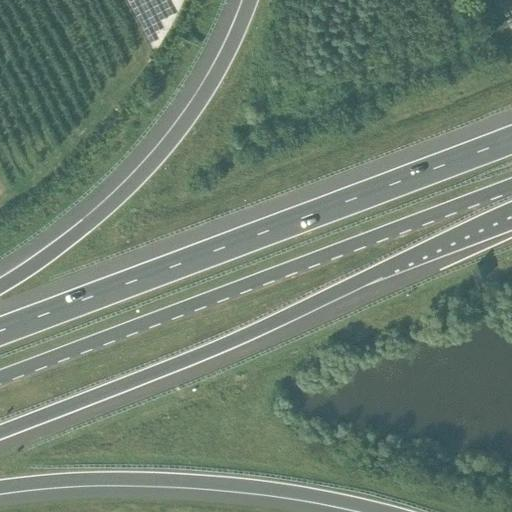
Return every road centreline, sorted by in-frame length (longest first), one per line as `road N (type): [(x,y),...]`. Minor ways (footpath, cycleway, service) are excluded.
road 1 (motorway): [(0,435),(228,345),(511,209)]
road 2 (primary): [(0,376),(511,183)]
road 3 (motorway): [(511,141),(0,333)]
road 4 (motorway): [(250,0),(216,75),(162,153),(82,231),(0,287)]
road 5 (motorway): [(0,490),(191,486),(369,511)]
